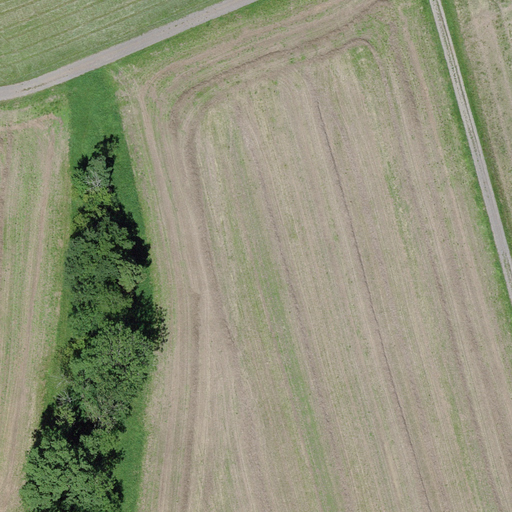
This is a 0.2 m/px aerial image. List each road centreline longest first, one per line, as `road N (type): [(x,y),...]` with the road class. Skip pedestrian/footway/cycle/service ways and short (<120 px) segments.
road 1 (track): [(439,0),(511,268)]
road 2 (track): [(0,93),(241,0)]
